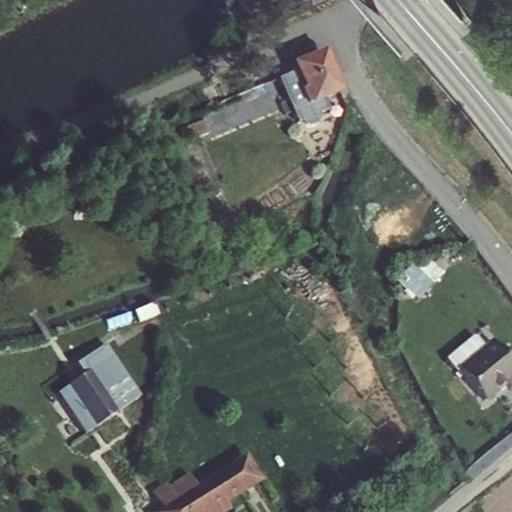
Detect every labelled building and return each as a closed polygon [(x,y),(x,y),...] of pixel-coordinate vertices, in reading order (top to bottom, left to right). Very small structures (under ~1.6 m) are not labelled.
[(329,50),(278,72),(303,128),(328,117),(322,103),(347,92),(329,50)] [(420,298),(445,273),(426,255),(401,280),(420,298)] [(447,359),(490,406),(511,385),(511,356),(496,338),(488,346),(476,333),(447,359)] [(109,341),(77,361),(85,373),(60,389),(88,432),(144,394),(109,341)] [(163,507),(153,511),(229,511),(235,509),(229,499),(266,479),(250,450),(197,479),(192,469),(154,490),(163,507)]
